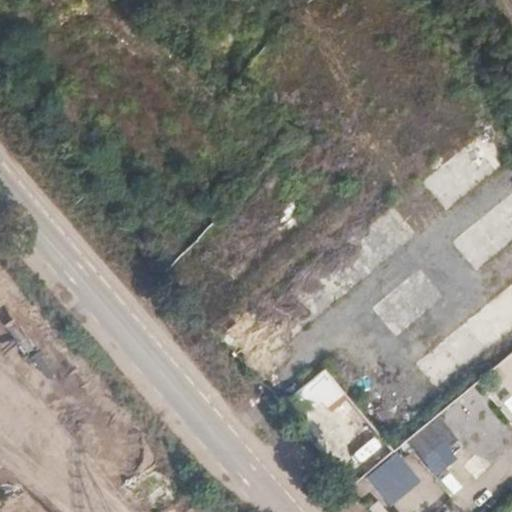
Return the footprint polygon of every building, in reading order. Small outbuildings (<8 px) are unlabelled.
[(444,207),(491,164),(465,135),(417,178),(444,207)] [(511,180),(447,238),(474,268),(511,233),(511,180)] [(243,319),(268,350),(416,231),(390,200),(243,319)] [(416,265),(370,305),(394,332),(440,292),(416,265)] [(511,277),(409,358),(433,389),(511,327),(511,277)] [(432,470),(460,444),(432,415),(404,441),(432,470)] [(366,485),(385,505),(408,482),(388,462),(366,485)]
